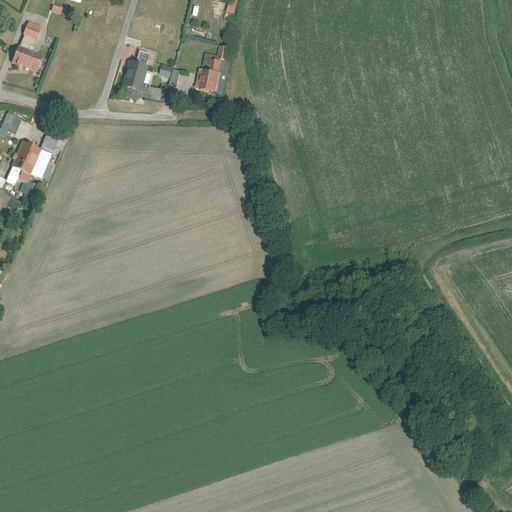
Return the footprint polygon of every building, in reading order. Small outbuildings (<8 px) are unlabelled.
[(228,0),(225,13),(233,15),(237,0),(228,0)] [(36,41),(41,27),(26,22),(22,36),(31,38),(31,39),(36,41)] [(45,55),(20,46),(14,62),(38,73),(45,55)] [(150,67),(131,61),(123,86),(143,92),(150,67)] [(160,65),(158,77),(169,79),(172,67),(160,65)] [(223,73),(202,69),(198,88),(219,93),(223,73)] [(175,88),(179,72),(172,70),(168,86),(175,88)] [(0,117),(0,129),(15,136),(21,121),(2,113),(0,117)] [(43,150),(24,141),(13,166),(33,175),(43,150)] [(0,171),(5,173),(8,165),(1,162),(0,163),(0,171)] [(0,191),(0,205),(14,214),(20,203),(0,191)]
